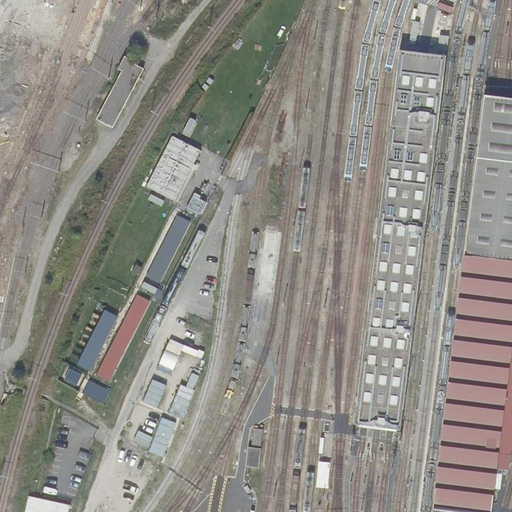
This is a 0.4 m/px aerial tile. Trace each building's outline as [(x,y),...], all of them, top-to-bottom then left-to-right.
[(452,13),(453,8),(441,4),(439,9),(452,13)] [(448,55),(399,50),(348,428),(396,434),(448,55)] [(122,72),(96,120),(113,129),(144,69),(136,65),(137,62),(125,56),(118,69),(122,72)] [(511,101),(479,97),(427,511),(487,511),(492,471),(508,346),(509,330),(511,304),(511,101)] [(190,137),(197,122),(191,119),(184,134),(190,137)] [(220,159),(201,150),(199,149),(193,160),(178,186),(169,203),(196,217),(224,161),(220,159)] [(178,186),(193,160),(174,150),(158,175),(178,186)] [(151,195),(148,200),(162,207),(165,201),(151,195)] [(177,215),(147,277),(162,284),(192,222),(177,215)] [(256,292),(268,293),(269,293),(276,234),(262,233),(255,292),(256,292)] [(268,293),(256,292),(252,319),(264,320),(268,293)] [(136,294),(98,376),(112,383),(150,301),(136,294)] [(161,364),(176,369),(182,350),(167,345),(161,364)] [(511,446),(511,346),(508,346),(492,471),(505,472),(507,458),(511,453),(511,446)] [(144,403),(159,407),(166,384),(152,380),(144,403)] [(89,381),(83,395),(105,404),(111,391),(89,381)] [(180,386),(172,413),(185,418),(194,390),(180,386)] [(150,453),(165,458),(177,423),(161,418),(150,453)] [(261,431),(251,430),(248,447),(258,449),(261,431)] [(259,451),(246,449),(243,469),(256,471),(259,451)] [(242,511),(254,511),(256,497),(243,496),(242,511)]
